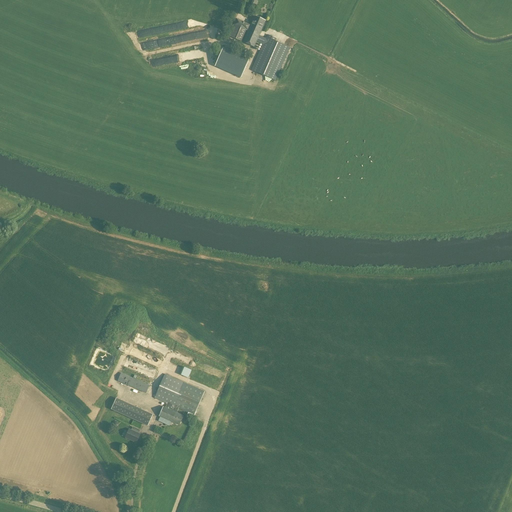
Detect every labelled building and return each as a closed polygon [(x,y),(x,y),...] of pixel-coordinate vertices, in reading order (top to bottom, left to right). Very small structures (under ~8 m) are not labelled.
[(254,16),(250,25),(236,19),(234,24),(233,23),(228,36),(236,40),(236,39),(243,42),(254,47),(256,42),(262,44),(251,70),(275,81),(290,47),(275,41),(276,38),(268,35),(267,38),(265,37),(265,38),(259,35),(265,21),(254,16)] [(245,57),(242,56),(241,57),(235,55),(236,54),(236,53),(233,52),(223,48),(218,58),(215,66),(241,77),(244,69),(246,65),(249,59),(248,59),(245,57)] [(185,367),(182,375),(189,378),(193,370),(185,367)] [(146,393),(149,385),(138,380),(121,373),(117,381),(146,393)] [(165,375),(154,398),(170,405),(168,409),(163,406),(159,416),(179,425),(183,416),(176,412),(178,408),(194,415),(204,391),(165,375)] [(154,417),(119,401),(114,412),(142,424),(150,427),(154,417)] [(133,427),(131,431),(129,430),(125,438),(136,443),(140,435),(138,434),(140,430),(133,427)]
